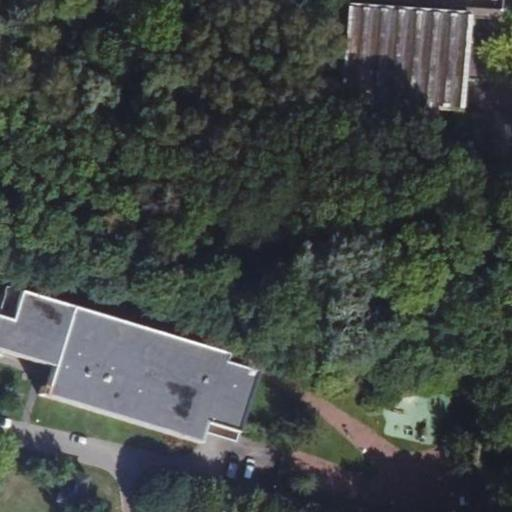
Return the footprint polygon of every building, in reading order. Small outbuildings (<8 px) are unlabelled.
[(498,0),(337,0),(330,105),(455,114),(457,81),(487,84),(491,23),(497,23),(498,0)] [(0,317),(0,351),(52,367),(46,388),(41,386),(38,396),(199,445),(205,424),(237,434),(255,373),(223,363),(225,355),(17,292),(8,320),(0,317)] [(237,434),(205,424),(202,434),(234,443),(237,434)] [(500,430),(493,430),(483,432),(473,440),(468,451),(469,464),(476,475),(482,479),(490,481),(500,481),(509,477),(511,473),(511,437),(509,435),(500,430)] [(55,500),(78,507),(87,476),(64,470),(55,500)]
